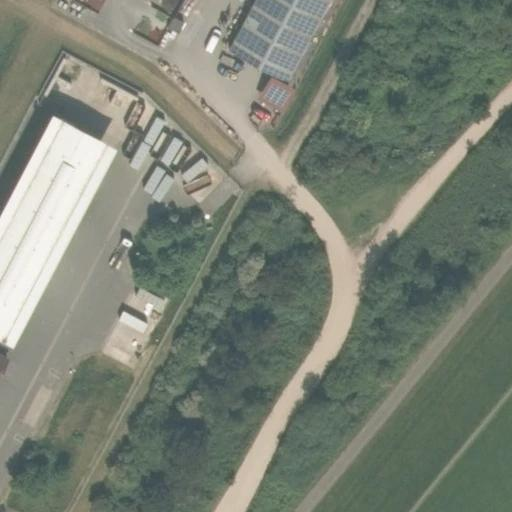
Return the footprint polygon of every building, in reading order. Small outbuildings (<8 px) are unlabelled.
[(262,0),(234,55),(303,90),(349,0),(262,0)] [(150,23),(151,21),(178,32),(183,19),(168,13),(168,14),(145,5),(139,19),(150,23)] [(122,150),(59,117),(0,231),(0,338),(19,348),(122,150)] [(151,146),(204,200),(227,178),(174,124),(151,146)] [(101,350),(126,364),(130,356),(106,342),(101,350)]
